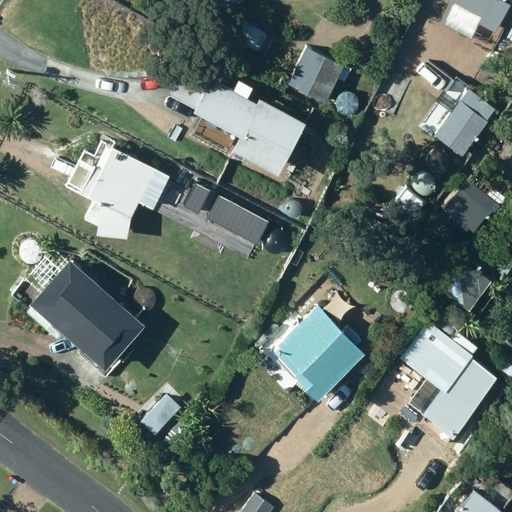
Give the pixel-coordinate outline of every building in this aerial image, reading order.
[(443,0),(457,8),(461,0),(473,0),(480,4),(477,8),(490,15),(497,0),(443,0)] [(216,22),(251,41),(262,22),(227,3),(216,22)] [(280,69),(323,91),(340,58),(296,35),(280,69)] [(249,73),(214,56),(211,62),(203,58),(186,89),(233,114),(225,129),(272,154),(300,103),(255,79),(252,84),(245,81),(249,73)] [(458,142),(493,99),(466,78),(433,121),(458,142)] [(204,123),(211,121),(214,113),(212,106),(206,103),(198,105),(194,112),(196,119),(204,123)] [(166,165),(102,127),(89,150),(76,142),(63,164),(100,186),(95,196),(91,194),(81,210),(90,215),(121,218),(126,199),(134,186),(148,194),(166,165)] [(497,181),(474,169),(461,192),(484,204),(497,181)] [(254,206),(250,213),(256,217),(260,211),(254,206)] [(26,286),(99,351),(139,305),(122,291),(128,284),(114,273),(109,279),(62,238),(28,278),(18,269),(7,282),(19,294),(26,286)] [(435,274),(465,297),(488,267),(476,257),(475,253),(443,258),(443,263),(435,274)] [(502,268),(510,258),(504,254),(496,263),(502,268)] [(313,383),(359,343),(358,341),(363,337),(345,316),(339,320),(316,294),(295,313),(286,304),(273,315),(282,324),(270,335),(313,383)] [(352,301),(348,307),(351,313),(357,316),(363,314),(366,308),(363,302),(358,299),(352,301)] [(421,403),(447,423),(492,362),(468,345),(473,337),(454,322),(447,332),(426,316),(402,348),(422,363),(427,356),(434,361),(413,389),(425,398),(421,403)] [(495,360),(508,371),(511,366),(511,357),(503,350),(495,360)] [(368,371),(357,358),(348,366),(359,379),(368,371)] [(333,407),(358,384),(345,369),(320,392),(333,407)] [(173,412),(186,399),(168,381),(137,412),(141,416),(134,423),(151,441),(177,415),(173,412)] [(446,511),(511,511),(511,509),(469,479),(446,511)] [(234,511),(264,511),(273,502),(254,485),(232,510),(234,511)]
